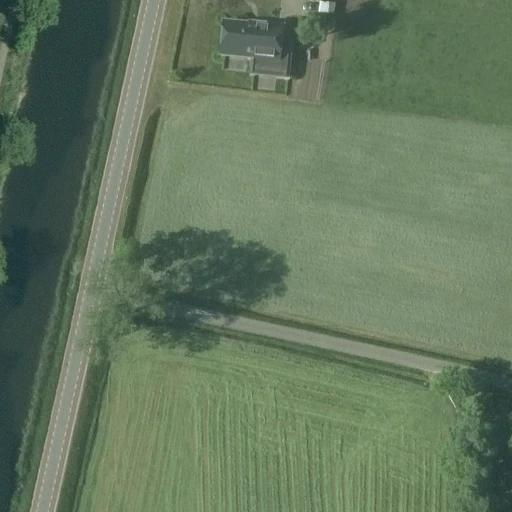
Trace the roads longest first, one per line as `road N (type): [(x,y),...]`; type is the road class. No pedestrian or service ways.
road 1 (unclassified): [(511,387),(91,284)]
road 2 (tertiary): [(91,284),(153,0)]
road 3 (tertiary): [(42,511),(91,284)]
